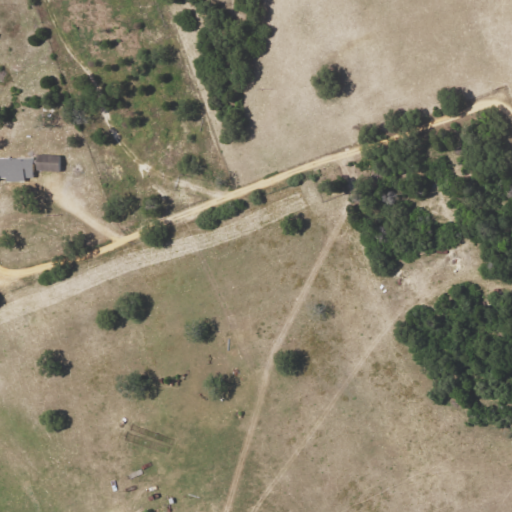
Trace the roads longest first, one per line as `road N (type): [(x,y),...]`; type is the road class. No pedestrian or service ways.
road 1 (residential): [(511,123),(503,109),(480,104),(84,256),(0,271)]
road 2 (residential): [(146,230),(59,111)]
